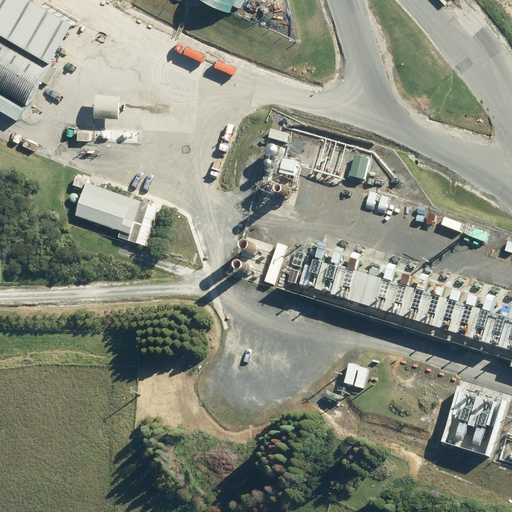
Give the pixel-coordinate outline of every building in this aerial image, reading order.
[(78,22),(41,0),(0,0),(0,87),(31,105),(78,22)] [(207,0),(229,12),(234,4),(241,8),(246,0),(207,0)] [(287,0),(268,0),(270,15),(289,13),(287,0)] [(132,85),(132,96),(173,98),(173,87),(132,85)] [(0,93),(0,107),(20,120),(27,109),(0,93)] [(99,95),(98,117),(121,118),(122,96),(99,95)] [(92,129),(78,129),(77,141),(92,141),(92,129)] [(273,130),(271,138),(286,143),(289,134),(273,130)] [(352,156),(307,145),(303,162),(348,174),(352,156)] [(300,162),(285,158),(280,173),(296,177),(300,162)] [(371,161),(357,158),(352,179),(366,182),(371,161)] [(345,178),(308,168),(304,183),(342,192),(345,178)] [(90,184),(77,217),(133,236),(144,205),(90,184)] [(398,208),(390,205),(383,224),(391,227),(398,208)] [(487,234),(470,228),(466,241),(483,247),(487,234)] [(304,230),(301,239),(320,245),(323,236),(304,230)] [(511,242),(503,239),(500,247),(511,251),(511,242)] [(370,370),(360,368),(356,388),(366,390),(370,370)]
